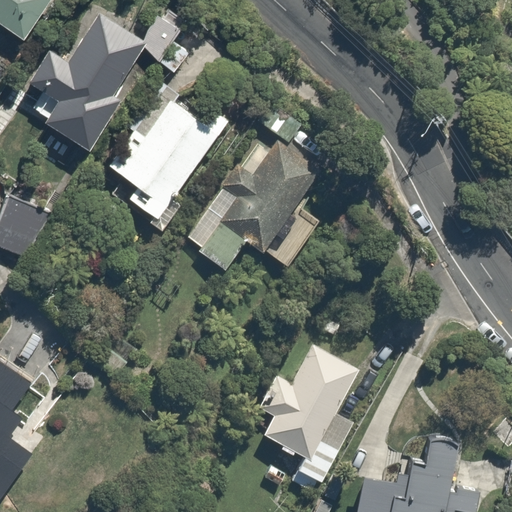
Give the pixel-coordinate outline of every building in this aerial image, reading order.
[(0,0),(0,19),(14,30),(37,0),(0,0)] [(131,34),(89,8),(61,53),(41,40),(19,75),(46,92),(33,113),(86,146),(116,97),(105,90),(135,41),(156,54),(173,25),(147,9),(131,34)] [(195,118),(163,97),(138,135),(126,128),(103,164),(129,182),(116,202),(160,231),(230,124),(203,107),(195,118)] [(312,166),(268,136),(247,167),(235,158),(184,232),(197,241),(193,247),(219,265),(239,236),(276,262),(304,221),(283,207),(312,166)] [(38,207),(0,195),(0,247),(23,255),(38,207)] [(312,490),(346,422),(329,413),(353,365),(307,342),(289,379),(273,372),(257,404),(271,411),(260,433),(277,442),(275,446),(288,453),(290,449),(296,452),(284,476),(312,490)] [(0,478),(27,447),(9,432),(15,425),(0,412),(0,407),(21,383),(0,365),(0,478)] [(471,511),(475,488),(448,484),(454,440),(416,435),(413,459),(398,457),(395,477),(347,470),(341,511),(471,511)]
